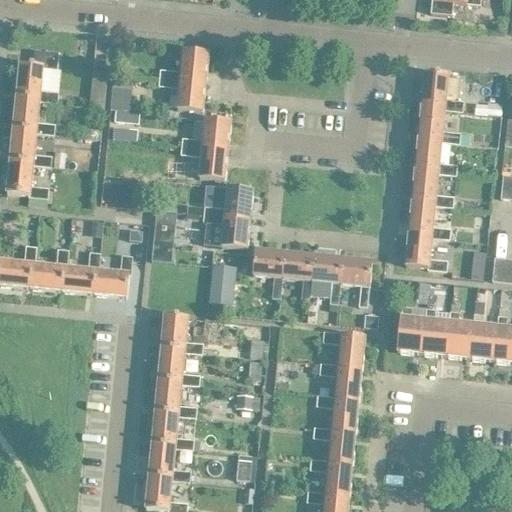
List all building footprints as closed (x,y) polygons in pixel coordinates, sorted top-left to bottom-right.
[(432,0),(430,15),(451,17),(453,5),(465,6),(465,5),(479,7),(480,0),(432,0)] [(38,101),(38,103),(56,105),(56,104),(64,105),(65,96),(40,93),(42,72),(57,74),(59,55),(36,53),(35,68),(33,68),(34,67),(29,67),(29,68),(19,67),(16,98),(38,101)] [(203,85),(206,56),(181,53),(179,75),(159,72),(158,80),(203,85)] [(103,110),(106,74),(93,72),(89,109),(103,110)] [(444,110),(443,112),(461,114),(462,103),(445,101),(447,76),(439,75),(439,74),(435,74),(435,75),(424,74),(420,108),(444,110)] [(203,85),(158,80),(157,88),(178,90),(176,112),(200,114),(203,85)] [(16,98),(12,131),(35,133),(35,135),(52,137),(53,127),(36,125),(38,103),(38,101),(16,98)] [(440,142),(440,144),(458,145),(458,144),(467,145),(468,137),(459,136),(459,135),(441,133),(443,112),(444,110),(420,108),(417,140),(440,142)] [(126,125),(127,114),(115,113),(114,124),(126,125)] [(181,140),(180,148),(226,153),(229,124),(204,121),(201,142),(181,140)] [(511,122),(505,122),(503,148),(511,148),(511,122)] [(112,141),(124,142),(125,131),(113,130),(112,141)] [(32,165),(31,167),(49,169),(50,159),(33,157),(35,135),(35,133),(12,131),(9,163),(32,165)] [(417,140),(414,171),(437,174),(437,176),(455,177),(456,167),(438,165),(440,144),(440,142),(417,140)] [(226,153),(180,148),(179,157),(200,159),(198,180),(222,183),(226,153)] [(32,165),(9,163),(6,196),(26,198),(26,199),(46,201),(47,190),(29,188),(31,167),(32,165)] [(437,174),(414,171),(411,203),(434,206),(434,208),(452,210),(453,199),(435,197),(437,176),(437,174)] [(511,202),(511,200),(511,179),(499,178),(497,200),(511,202)] [(110,185),(108,206),(130,208),(132,187),(110,185)] [(203,209),(202,217),(248,222),(251,192),(226,190),(224,211),(203,209)] [(431,237),(431,240),(448,241),(449,231),(432,229),(434,208),(434,206),(411,203),(408,235),(431,237)] [(248,222),(202,217),(201,225),(222,227),(220,249),(245,251),(248,222)] [(173,245),(175,220),(156,218),(153,243),(173,245)] [(90,234),(101,235),(102,225),(91,223),(90,234)] [(141,243),(141,233),(129,232),(129,242),(141,243)] [(429,261),(431,240),(431,237),(408,235),(405,268),(427,270),(427,272),(445,274),(446,262),(429,261)] [(61,293),(93,296),(95,274),(97,274),(99,255),(97,255),(98,248),(89,247),(86,273),(65,271),(63,271),(61,293)] [(31,268),(33,268),(35,249),(24,248),(22,267),(0,264),(0,286),(29,290),(31,268)] [(31,268),(29,290),(61,293),(63,271),(65,271),(67,252),(56,251),(54,270),(33,268),(31,268)] [(280,279),(283,255),(254,252),(252,277),(273,279),(271,300),(279,301),(281,280),(280,279)] [(310,282),(312,258),(283,255),(280,279),(281,280),(302,282),(300,303),(308,303),(310,282)] [(118,276),(97,274),(95,274),(93,296),(125,299),(127,277),(129,278),(131,259),(120,257),(118,276)] [(338,285),(341,261),(312,258),(310,282),(331,285),(329,306),(337,306),(339,285),(338,285)] [(503,285),(505,261),(490,259),(488,283),(503,285)] [(371,264),(341,261),(338,285),(339,285),(339,286),(359,288),(357,308),(366,309),(371,264)] [(511,261),(505,261),(503,285),(511,285),(511,261)] [(207,306),(231,308),(235,270),(211,268),(211,269),(207,306)] [(482,282),(484,270),(471,269),(470,280),(482,282)] [(396,353),(420,355),(424,322),(409,321),(410,310),(401,309),(400,319),(399,320),(396,353)] [(424,322),(420,355),(444,358),(448,324),(433,323),(434,312),(425,311),(424,322)] [(448,324),(444,358),(468,360),(472,327),(457,325),(458,314),(449,314),(448,324)] [(472,327),(468,360),(493,363),(496,329),(480,328),(482,317),(473,316),(472,327)] [(376,330),(378,318),(364,317),(363,329),(376,330)] [(183,353),(183,355),(200,357),(201,346),(184,344),(186,320),(178,320),(178,318),(173,318),(173,319),(163,318),(160,351),(183,353)] [(493,363),(511,364),(511,319),(497,318),(496,329),(493,363)] [(337,370),(359,372),(363,340),(341,337),(341,336),(322,334),(321,345),(339,347),(337,368),(337,370)] [(261,361),(263,343),(250,342),(249,360),(261,361)] [(180,385),(180,387),(197,389),(198,378),(181,376),(183,355),(183,353),(160,351),(157,383),(180,385)] [(260,383),(261,364),(249,363),(248,382),(260,383)] [(333,402),(356,404),(359,372),(337,370),(337,368),(319,366),(318,377),(321,378),(319,398),(334,400),(333,402)] [(177,417),(177,419),(194,421),(195,410),(178,408),(180,387),(180,385),(157,383),(154,415),(177,417)] [(235,411),(251,412),(252,399),(236,398),(235,411)] [(330,434),(353,436),(356,404),(333,402),(334,400),(319,398),(316,398),(315,409),(333,410),(330,432),(330,434)] [(175,440),(177,419),(177,417),(154,415),(150,447),(174,449),(174,451),(191,452),(192,442),(175,440)] [(327,466),(350,468),(353,436),(330,434),(330,432),(313,430),(312,441),(330,443),(327,464),(327,466)] [(174,449),(150,447),(147,479),(171,481),(171,483),(188,485),(189,474),(172,472),(174,451),(174,449)] [(235,467),(236,452),(222,452),(222,467),(235,467)] [(235,482),(254,484),(257,459),(238,457),(235,482)] [(347,500),(350,468),(327,466),(327,464),(310,462),(309,473),(326,475),(324,496),(324,498),(347,500)] [(265,473),(264,487),(281,488),(282,474),(265,473)] [(171,481),(147,479),(144,511),(154,511),(185,511),(186,506),(169,504),(171,483),(171,481)] [(243,505),(252,506),(253,492),(245,491),(243,505)] [(324,498),(324,496),(307,494),(306,505),(323,506),(322,511),(345,511),(347,500),(324,498)]
